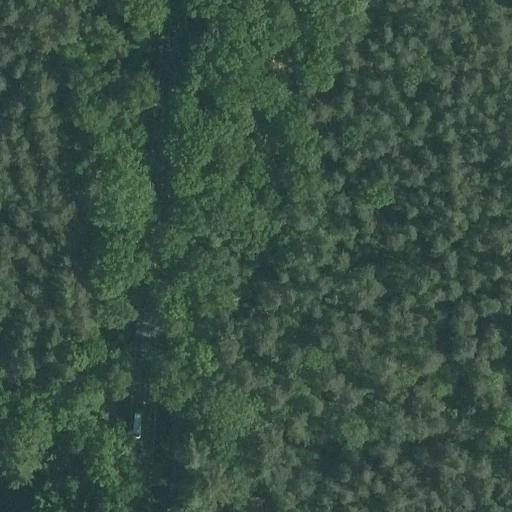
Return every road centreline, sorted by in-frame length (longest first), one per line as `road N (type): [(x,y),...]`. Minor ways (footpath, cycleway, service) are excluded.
road 1 (secondary): [(135,511),(177,0)]
road 2 (track): [(511,430),(144,409)]
